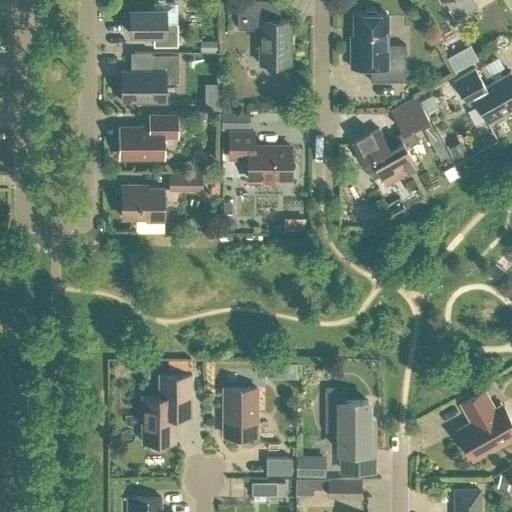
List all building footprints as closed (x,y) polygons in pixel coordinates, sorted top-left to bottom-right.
[(152,0),(152,8),(145,8),(145,4),(125,4),(125,20),(129,20),(129,32),(153,32),(153,44),(177,44),(176,0),(152,0)] [(237,0),(237,27),(258,27),(258,62),(290,62),(291,17),(279,17),(278,0),(237,0)] [(444,0),(454,18),(477,5),(474,0),(444,0)] [(373,79),(405,79),(405,43),(386,43),(386,12),(376,12),(373,9),(366,9),(363,11),(354,12),(354,39),(350,39),(350,65),(373,65),(373,79)] [(200,38),(201,50),(216,50),(216,38),(200,38)] [(121,100),(165,100),(165,80),(178,80),(178,53),(150,53),(150,68),(121,68),(121,100)] [(474,66),(453,78),(467,103),(474,99),(486,120),(511,105),(511,73),(510,70),(484,84),(474,66)] [(378,126),(351,141),(367,170),(375,165),(385,182),(396,176),(398,179),(409,173),(407,170),(429,157),(411,125),(428,116),(415,94),(390,108),(402,129),(385,139),(378,126)] [(207,97),(206,108),(221,108),(221,97),(207,97)] [(249,124),(249,111),(221,111),(221,124),(249,124)] [(175,133),(175,114),(150,114),(150,126),(121,126),(121,155),(161,154),(161,133),(175,133)] [(228,155),(243,155),(247,160),(247,177),(260,177),(262,182),(272,182),(275,177),(290,177),(290,167),(293,165),(294,161),(293,156),(290,154),(290,144),(253,144),(253,130),(228,130),(228,155)] [(450,145),(457,160),(469,153),(461,139),(450,145)] [(169,187),(201,187),(201,171),(169,171),(169,187)] [(121,215),(146,215),(146,218),(163,218),(163,186),(140,186),(140,183),(121,183),(121,215)] [(372,244),(361,251),(366,258),(377,252),(372,244)] [(112,382),(136,382),(136,361),(112,361),(112,382)] [(286,361),(286,374),(296,374),(296,361),(286,361)] [(191,414),(191,372),(158,372),(158,394),(141,394),(141,440),(174,440),(174,439),(172,439),(172,414),(191,414)] [(223,433),(256,433),(256,386),(223,386),(223,433)] [(456,428),(472,457),(511,434),(511,422),(501,403),(494,407),(483,388),(460,401),(471,420),(456,428)] [(367,399),(338,399),(338,449),(341,449),(341,469),(350,469),(350,449),(367,449),(367,399)] [(266,456),(266,472),(290,472),(290,455),(266,456)] [(295,474),(324,474),(324,457),(295,457),(295,474)] [(509,474),(501,472),(498,485),(506,487),(509,474)] [(328,495),(360,495),(360,477),(328,476),(328,495)] [(251,480),(251,493),(276,493),(276,480),(251,480)] [(478,511),(478,488),(455,488),(455,511),(478,511)] [(160,511),(161,495),(127,495),(127,511),(160,511)]
